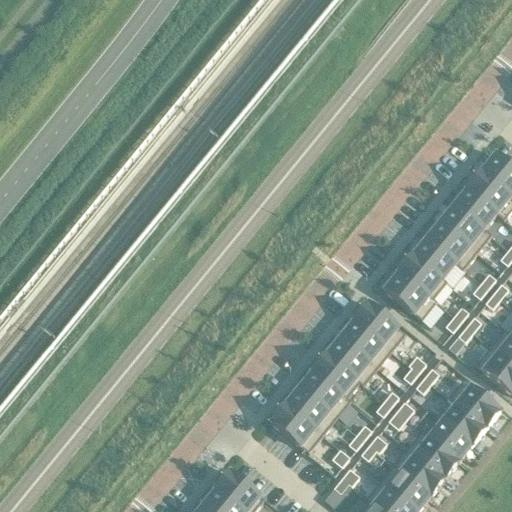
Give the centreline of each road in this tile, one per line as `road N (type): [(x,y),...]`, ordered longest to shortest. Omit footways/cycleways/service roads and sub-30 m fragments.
road 1 (secondary): [(428,0),(10,511)]
road 2 (residential): [(511,56),(214,420)]
